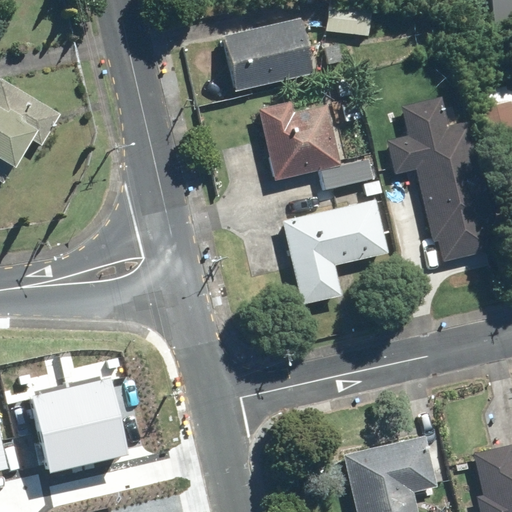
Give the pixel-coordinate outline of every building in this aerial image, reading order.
[(511,0),(473,0),(480,29),(511,21),(511,0)] [(321,10),(319,35),(362,38),(363,13),(321,10)] [(296,16),(213,42),(230,97),(313,71),(296,16)] [(337,44),(316,48),(320,69),(341,65),(337,44)] [(0,184),(17,148),(39,158),(57,119),(0,92),(0,184)] [(264,178),(310,166),(318,193),(364,180),(359,164),(337,171),(334,159),(317,98),(247,117),(264,178)] [(436,102),(392,111),(399,140),(380,144),(387,177),(410,172),(426,246),(425,246),(429,264),(491,251),(465,125),(442,130),(436,102)] [(511,120),(507,102),(469,111),(479,149),(511,140),(511,120)] [(511,162),(498,165),(510,223),(511,222),(511,162)] [(328,269),(377,258),(365,206),(274,226),(294,314),(336,304),(328,269)] [(35,395),(51,471),(128,455),(112,379),(35,395)] [(0,467),(10,466),(0,416),(0,467)] [(414,511),(410,492),(427,488),(416,439),(335,458),(348,511),(414,511)] [(511,511),(511,449),(467,459),(478,511),(511,511)]
